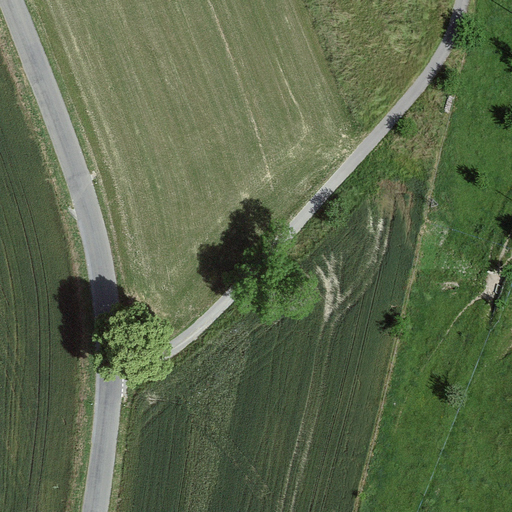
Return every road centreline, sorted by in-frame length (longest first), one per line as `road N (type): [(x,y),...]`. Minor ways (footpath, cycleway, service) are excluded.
road 1 (tertiary): [(92,511),(110,370),(103,280),(67,151),(8,0)]
road 2 (track): [(464,0),(423,80),(195,330),(139,363),(110,370)]
